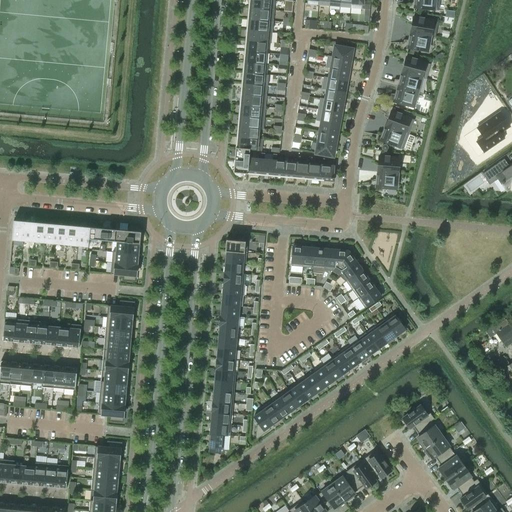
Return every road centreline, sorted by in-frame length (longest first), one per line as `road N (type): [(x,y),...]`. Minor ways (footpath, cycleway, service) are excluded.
road 1 (tertiary): [(172,222),(146,511)]
road 2 (tertiary): [(170,511),(196,225)]
road 3 (residential): [(384,0),(345,205)]
road 4 (tertiary): [(202,180),(218,0)]
road 5 (tertiary): [(193,0),(177,176)]
road 6 (residential): [(4,196),(162,210)]
road 7 (residential): [(163,190),(6,176)]
road 8 (residential): [(345,205),(211,193)]
road 9 (residential): [(277,301),(274,335),(282,348),(327,320),(316,304)]
